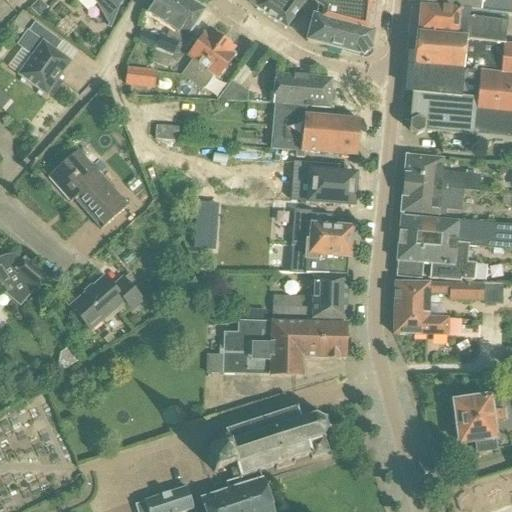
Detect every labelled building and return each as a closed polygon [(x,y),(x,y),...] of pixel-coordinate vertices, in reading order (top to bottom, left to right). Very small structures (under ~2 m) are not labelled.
[(38,0),(30,9),(39,18),(48,9),(38,0)] [(90,0),(97,6),(108,26),(107,29),(108,29),(118,5),(122,0),(90,0)] [(175,13),(183,0),(150,0),(147,5),(150,7),(144,15),(162,26),(172,12),(175,13)] [(154,52),(171,59),(172,57),(178,44),(181,46),(189,34),(204,11),(185,0),(183,0),(175,13),(172,12),(162,26),(170,30),(166,37),(161,34),(159,38),(156,37),(151,50),(154,51),(154,52)] [(246,0),(256,7),(253,12),(263,19),(284,33),(293,21),(301,9),(306,0),(310,0),(342,21),(342,23),(373,31),(374,24),(376,11),(377,5),(377,0),(246,0)] [(421,0),(421,6),(463,11),(500,15),(500,14),(501,0),(421,0)] [(500,15),(463,11),(421,6),(418,35),(414,35),(414,36),(460,40),(504,46),(507,26),(509,15),(500,14),(500,15)] [(22,12),(12,25),(22,32),(32,19),(22,12)] [(375,31),(373,31),(342,23),(315,17),(311,16),(304,44),(359,58),(361,60),(373,53),(372,51),(375,31)] [(32,24),(16,47),(32,58),(18,78),(45,97),(46,94),(51,98),(62,83),(57,80),(68,64),(53,54),(60,44),(32,24)] [(151,50),(156,37),(142,31),(136,44),(151,50)] [(191,85),(223,42),(221,41),(221,38),(217,34),(213,35),(211,34),(207,39),(203,36),(187,57),(192,62),(180,78),(191,85)] [(471,154),(511,157),(511,143),(511,47),(508,47),(506,76),(480,74),(482,44),(414,39),(412,70),(420,71),(419,77),(411,76),(410,95),(416,96),(475,101),(471,154)] [(223,42),(191,85),(200,93),(212,77),(217,81),(234,59),(229,55),(233,50),(231,49),(232,46),(228,43),(224,43),(223,42)] [(167,71),(171,59),(154,52),(149,63),(167,71)] [(127,70),(125,86),(153,90),(155,73),(127,70)] [(329,90),(330,81),(274,76),(273,84),(270,84),(269,95),(272,95),(271,106),(327,111),(328,104),(331,102),(331,94),(329,90)] [(247,103),(248,92),(231,82),(216,102),(247,103)] [(471,154),(475,101),(416,96),(414,119),(407,122),(407,131),(414,136),(422,132),(444,134),(443,145),(438,147),(440,153),(471,156),(471,154)] [(354,159),(357,123),(302,118),(303,112),(273,109),(270,151),(294,153),(293,159),(302,159),(302,154),(354,159)] [(154,143),(178,145),(179,129),(156,126),(154,143)] [(128,208),(78,152),(47,179),(70,204),(77,198),(104,229),(128,208)] [(478,193),(480,177),(442,173),(443,162),(406,158),(404,183),(423,185),(422,193),(439,195),(439,194),(448,195),(449,191),(463,192),(478,193)] [(350,207),(352,177),(334,176),(335,172),(321,170),(322,165),(292,162),(291,171),(290,182),(286,182),(286,178),(258,175),(242,173),(239,197),(256,199),(284,201),(284,200),(303,202),(303,197),(306,197),(306,203),(350,207)] [(422,193),(423,185),(404,183),(401,213),(437,217),(445,217),(446,212),(461,213),(463,192),(449,191),(448,195),(439,194),(439,195),(422,193)] [(511,209),(511,197),(502,197),(501,206),(510,207),(509,209),(511,209)] [(216,229),(218,206),(196,205),(194,227),(216,229)] [(456,224),(399,219),(395,264),(397,264),(396,279),(421,281),(423,265),(432,266),(431,280),(461,282),(461,281),(474,283),(474,281),(484,282),(487,279),(487,270),(484,267),(465,266),(466,248),(511,252),(511,227),(456,222),(456,224)] [(326,230),(326,226),(314,225),(314,229),(303,229),(301,246),(306,246),(304,275),(345,277),(348,231),(326,230)] [(0,269),(0,298),(4,296),(20,309),(35,291),(38,293),(49,281),(24,259),(13,272),(17,276),(8,281),(0,269)] [(344,321),(345,280),(312,278),(311,301),(310,310),(301,309),(302,298),(272,297),(272,319),(344,321)] [(113,288),(104,279),(70,308),(90,332),(124,302),(133,312),(143,303),(123,279),(113,288)] [(482,286),(459,286),(395,285),(394,310),(413,311),(412,316),(428,316),(428,295),(448,296),(448,301),(483,302),(483,305),(502,306),(503,286),(482,286)] [(412,316),(413,311),(394,310),(393,336),(446,337),(461,338),(460,339),(479,340),(480,328),(461,327),(461,321),(447,320),(428,320),(428,316),(412,316)] [(343,324),(257,322),(257,323),(237,322),(237,334),(223,334),(222,357),(221,376),(301,378),(301,361),(342,362),(343,324)] [(221,376),(222,357),(207,357),(206,375),(221,376)] [(500,412),(498,398),(454,404),(458,430),(455,432),(456,438),(459,440),(460,445),(476,442),(478,453),(495,451),(494,439),(495,438),(493,422),(506,420),(505,411),(500,412)] [(301,421),(297,409),(279,415),(278,414),(276,414),(277,416),(261,421),(261,419),(259,420),(260,422),(244,427),(243,425),(241,425),(242,427),(225,433),(224,432),(223,433),(225,434),(228,442),(227,441),(223,439),(220,441),(218,444),(218,447),(222,448),(209,452),(215,473),(228,469),(232,481),(226,483),(228,490),(199,500),(202,511),(270,511),(260,480),(263,479),(261,473),(275,468),(276,471),(277,470),(277,468),(292,463),(293,466),(295,465),(294,462),(310,457),(311,461),(329,456),(325,441),(323,439),(327,432),(329,432),(329,429),(327,429),(325,422),(326,421),(324,419),(323,420),(317,417),(317,416),(315,416),(314,417),(301,421)] [(70,419),(59,424),(63,432),(66,438),(76,433),(70,419)] [(144,502),(135,506),(137,511),(190,511),(194,511),(186,488),(144,501),(144,502)]
